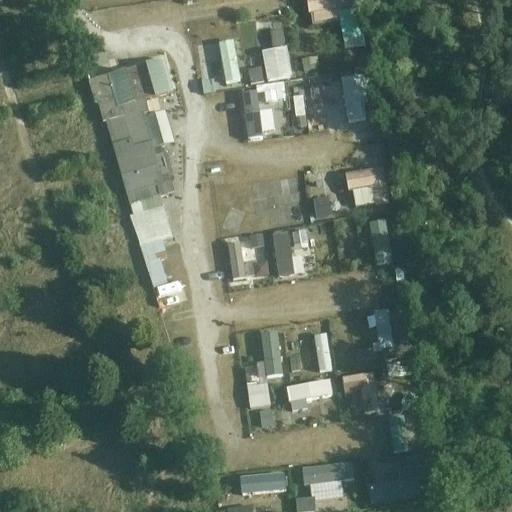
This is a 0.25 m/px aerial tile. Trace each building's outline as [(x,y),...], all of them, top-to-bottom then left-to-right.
[(295,0),(296,9),(333,7),(332,0),(295,0)] [(236,73),(229,33),(207,36),(213,77),(236,73)] [(238,63),(241,76),(280,69),(275,42),(254,46),(256,60),(238,63)] [(126,73),(92,83),(89,84),(96,107),(99,106),(105,125),(107,125),(134,217),(163,209),(160,198),(166,197),(163,186),(169,184),(172,176),(167,156),(160,151),(154,152),(143,117),(149,115),(145,103),(172,95),(163,63),(134,71),(135,74),(131,75),(127,77),(126,73)] [(316,81),(330,79),(328,67),(314,69),(316,81)] [(286,115),(302,114),(301,77),(285,78),(286,115)] [(271,80),(236,81),(237,128),(265,128),(264,99),(271,98),(271,80)] [(340,205),(377,202),(373,163),(336,167),(340,205)] [(317,190),(302,195),(308,213),(323,207),(317,190)] [(309,254),(331,251),(327,214),(301,217),(304,243),(295,224),(259,228),(262,251),(252,230),(235,232),(220,239),(221,246),(227,259),(229,277),(239,273),(236,249),(248,275),(254,274),(260,271),(293,267),(310,260),(309,254)] [(368,260),(384,258),(379,214),(362,216),(368,260)] [(158,318),(179,312),(177,302),(155,308),(158,318)] [(364,345),(380,345),(379,305),(364,305),(364,345)] [(273,327),(254,327),(255,374),(274,374),(273,327)] [(372,373),(372,391),(385,391),(386,355),(376,354),(375,373),(372,373)] [(365,370),(332,371),(333,407),(365,407),(365,370)] [(258,377),(237,377),(238,402),(259,402),(258,377)] [(274,417),(300,416),(300,401),(322,401),(321,379),(274,380),(274,417)] [(233,470),(232,487),(270,488),(271,471),(233,470)] [(302,491),(289,491),(289,508),(302,508),(302,491)]
